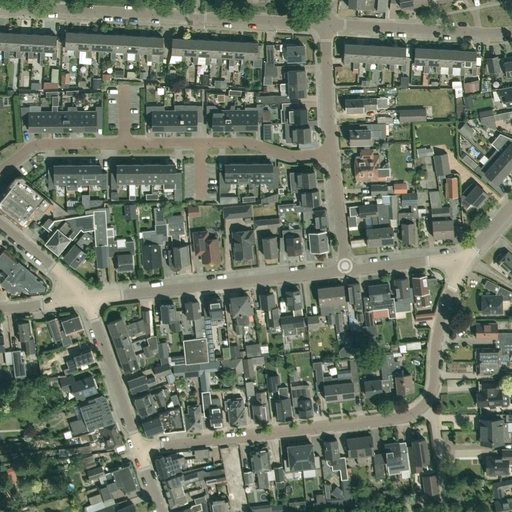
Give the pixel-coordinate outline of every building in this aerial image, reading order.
[(348,0),(348,7),(365,8),(365,0),(348,0)] [(385,12),(386,0),(377,0),(377,11),(385,12)] [(414,6),(413,0),(399,0),(401,9),(414,6)] [(7,49),(7,33),(0,32),(0,48),(4,49),(4,57),(3,63),(8,64),(9,58),(9,49),(7,49)] [(19,49),(19,34),(7,33),(7,49),(9,49),(16,49),(16,58),(21,58),(21,50),(19,49)] [(77,49),(78,33),(66,33),(65,48),(75,49),(74,57),(79,58),(79,49),(77,49)] [(79,49),(86,50),(86,58),(91,58),(91,50),(89,50),(90,34),(78,33),(77,49),(79,49)] [(31,35),(19,34),(19,49),(21,50),(28,50),(28,59),(32,59),(33,50),(31,50),(31,35)] [(91,50),(99,50),(98,58),(103,59),(103,50),(101,50),(102,34),(90,34),(89,50),(91,50)] [(103,50),(110,51),(110,59),(115,59),(115,51),(113,51),(114,35),(102,34),(101,50),(103,50)] [(43,51),(44,35),(31,35),(31,50),(33,50),(40,51),(40,59),(39,65),(44,65),(45,60),(45,51),(43,51)] [(43,51),(45,51),(53,51),(52,60),(57,60),(57,51),(55,51),(56,36),(44,35),(43,51)] [(115,51),(123,51),(122,60),(127,60),(128,51),(125,51),(126,36),(114,35),(113,51),(115,51)] [(128,51),(135,52),(134,60),(139,60),(139,52),(137,52),(138,36),(126,36),(125,51),(128,51)] [(151,64),(151,61),(151,53),(149,52),(150,37),(138,36),(137,52),(139,52),(147,52),(146,61),(147,61),(147,64),(151,64)] [(149,52),(151,53),(159,53),(158,61),(163,62),(163,53),(162,53),(162,37),(150,37),(149,52)] [(171,54),(181,54),(180,62),(186,63),(186,55),(183,54),(184,39),(172,38),(171,54)] [(186,55),(193,55),(193,63),(197,63),(198,55),(195,55),(196,39),(184,39),(183,54),(186,55)] [(198,55),(205,56),(205,64),(210,64),(210,63),(209,63),(210,56),(207,56),(208,40),(196,39),(195,55),(198,55)] [(220,57),(220,41),(208,40),(207,56),(210,56),(217,56),(216,64),(221,64),(222,57),(220,57)] [(232,57),(232,41),(220,41),(220,57),(222,57),(229,57),(229,64),(228,71),(233,72),(234,58),(232,57)] [(244,58),(245,42),(232,41),(232,57),(234,58),(241,58),(241,65),(245,65),(245,58),(244,58)] [(245,58),(253,59),(253,67),(261,67),(261,59),(262,45),(257,45),(257,43),(245,42),(244,58),(245,58)] [(292,46),(292,44),(280,45),(277,45),(277,51),(280,51),(282,51),(282,59),(287,59),(287,62),(305,61),(304,45),(292,46)] [(356,60),(356,45),(344,44),(343,60),(353,60),(352,69),(357,69),(358,60),(356,60)] [(265,66),(274,66),(273,45),(266,45),(267,62),(265,62),(265,66)] [(368,61),(368,45),(356,45),(356,60),(358,60),(365,60),(365,69),(369,70),(370,61),(368,61)] [(380,61),(381,46),(368,45),(368,61),(370,61),(377,61),(377,70),(377,72),(375,72),(375,83),(381,83),(382,73),(381,73),(381,70),(382,61),(380,61)] [(392,62),(393,46),(381,46),(380,61),(382,61),(389,62),(389,71),(394,71),(394,62),(392,62)] [(392,62),(394,62),(401,62),(401,71),(405,71),(406,62),(404,62),(405,47),(393,46),(392,62)] [(426,64),(427,48),(415,48),(414,63),(424,64),(423,72),(428,73),(428,64),(426,64)] [(438,64),(439,49),(427,48),(426,64),(428,64),(436,64),(435,73),(440,73),(440,65),(438,64)] [(450,65),(451,50),(439,49),(438,64),(440,65),(448,65),(447,78),(452,78),(453,65),(450,65)] [(462,66),(463,50),(451,50),(450,65),(453,65),(460,65),(459,75),(464,75),(464,66),(462,66)] [(462,66),(464,66),(472,66),(471,75),(476,76),(476,66),(474,66),(475,51),(463,50),(462,66)] [(511,59),(508,60),(508,56),(498,58),(497,56),(486,58),(489,74),(500,72),(500,70),(505,69),(507,75),(511,74),(511,59)] [(274,66),(265,66),(264,76),(277,76),(276,66),(274,66)] [(58,83),(59,69),(51,69),(51,82),(50,87),(56,87),(57,83),(58,83)] [(280,84),(305,83),(305,71),(288,71),(288,73),(284,73),(284,78),(288,78),(288,84),(280,84)] [(61,87),(69,87),(70,73),(61,72),(61,87)] [(408,88),(408,77),(401,77),(400,88),(408,88)] [(465,93),(478,90),(479,80),(463,83),(465,93)] [(288,90),(289,97),(305,96),(305,83),(280,84),(280,90),(288,90)] [(511,85),(498,89),(501,100),(505,99),(507,105),(511,104),(511,85)] [(274,95),(256,96),(257,104),(275,103),(274,95)] [(347,113),(363,112),(363,108),(387,107),(387,98),(346,99),(347,113)] [(288,122),(301,122),(307,121),(306,108),(301,108),(300,102),(290,103),(287,103),(282,103),(282,109),(287,109),(288,122)] [(185,105),(174,106),(174,111),(174,130),(185,129),(185,111),(185,105)] [(185,111),(185,129),(197,129),(197,121),(203,121),(203,105),(196,105),(196,110),(185,111)] [(224,129),(224,111),(213,111),(213,105),(206,105),(207,121),(213,121),(213,129),(224,129)] [(224,111),(224,129),(235,129),(235,111),(235,105),(231,105),(230,111),(224,111)] [(263,105),(257,105),(257,111),(246,111),(246,129),(257,129),(257,121),(263,121),(263,105)] [(29,130),(41,130),(41,111),(29,111),(29,106),(22,106),(22,122),(29,122),(29,130)] [(62,111),(58,111),(58,106),(52,106),(52,111),(52,130),(63,130),(62,125),(62,111)] [(102,122),(102,106),(96,106),(96,111),(84,111),(84,112),(84,130),(96,130),(96,122),(102,122)] [(152,130),(163,130),(163,111),(156,111),(156,106),(146,106),(146,122),(152,122),(152,130)] [(62,125),(63,130),(73,130),(73,129),(73,128),(73,125),(73,122),(73,107),(68,107),(68,111),(62,111),(62,125)] [(73,122),(73,125),(73,128),(73,129),(73,130),(84,130),(84,112),(84,111),(78,111),(76,107),(73,107),(73,122)] [(400,121),(426,120),(425,109),(399,110),(400,121)] [(511,110),(481,117),(482,123),(494,120),(495,121),(511,116),(511,110)] [(52,111),(41,111),(41,130),(52,130),(52,111)] [(163,130),(174,130),(174,111),(163,111),(163,130)] [(246,111),(235,111),(235,129),(246,129),(246,111)] [(285,122),(286,141),(300,141),(300,143),(307,142),(307,140),(310,140),(310,127),(302,127),(301,122),(288,122),(285,122)] [(385,123),(368,124),(369,130),(380,130),(381,138),(386,138),(385,123)] [(467,138),(474,131),(465,123),(459,130),(467,138)] [(369,130),(350,131),(350,144),(369,144),(369,130)] [(502,153),(511,162),(511,138),(500,133),(491,143),(502,153)] [(426,149),(425,147),(417,149),(418,156),(434,154),(432,148),(426,149)] [(365,169),(379,169),(379,156),(372,156),(372,150),(360,150),(360,157),(354,157),(355,168),(365,168),(365,169)] [(437,175),(450,173),(447,153),(434,155),(437,175)] [(506,174),(511,167),(511,162),(502,153),(493,163),(506,174)] [(474,170),(478,165),(466,154),(461,159),(474,170)] [(493,163),(489,159),(484,164),(481,168),(486,173),(485,173),(497,184),(506,174),(493,163)] [(249,183),(260,182),(260,163),(249,164),(249,183)] [(272,163),(260,163),(260,182),(267,182),(268,187),(278,187),(278,171),(272,171),(272,163)] [(78,184),(90,183),(90,164),(78,165),(78,184)] [(90,164),(90,183),(101,183),(101,188),(107,188),(107,172),(101,173),(101,164),(90,164)] [(111,172),(111,188),(116,188),(116,183),(129,183),(129,164),(117,164),(117,172),(111,172)] [(129,183),(141,183),(140,164),(129,164),(129,183)] [(140,164),(141,183),(152,183),(152,164),(140,164)] [(152,164),(152,183),(164,183),(164,164),(152,164)] [(164,164),(164,183),(175,183),(175,188),(181,188),(181,172),(175,172),(175,164),(164,164)] [(237,183),(237,164),(225,164),(225,172),(219,172),(219,188),(230,188),(231,183),(237,183)] [(249,164),(237,164),(237,183),(249,183),(249,164)] [(48,173),(48,189),(55,189),(55,184),(67,184),(66,165),(54,165),(54,173),(48,173)] [(78,190),(78,184),(78,165),(66,165),(67,184),(67,190),(78,190)] [(379,176),(386,176),(385,168),(379,169),(365,169),(365,168),(355,168),(355,180),(368,179),(368,178),(370,178),(370,179),(380,179),(379,176)] [(292,193),(302,192),(308,191),(307,185),(315,185),(314,171),(311,172),(311,170),(304,170),(304,172),(296,173),(291,173),(292,193)] [(31,217),(40,207),(46,212),(48,209),(55,214),(54,216),(55,217),(69,214),(54,202),(22,176),(15,177),(0,195),(0,209),(23,228),(31,217)] [(447,198),(457,197),(456,177),(446,177),(447,198)] [(476,185),(474,182),(471,183),(468,186),(468,189),(471,191),(467,196),(464,193),(461,196),(461,203),(467,208),(472,202),(478,206),(488,194),(477,184),(476,185)] [(387,184),(370,185),(370,195),(387,195),(387,193),(387,186),(387,184)] [(302,192),(303,205),(295,205),(296,212),(312,210),(311,204),(319,203),(318,190),(308,191),(302,192)] [(402,193),(396,194),(397,204),(411,203),(417,203),(416,193),(402,193)] [(397,218),(397,204),(396,194),(387,195),(381,195),(382,204),(377,204),(381,243),(393,242),(392,226),(391,226),(390,219),(397,218)] [(440,196),(430,197),(432,211),(433,238),(443,237),(441,208),(440,196)] [(381,243),(377,204),(376,203),(358,205),(359,218),(371,217),(372,228),(367,229),(368,245),(381,243)] [(126,219),(136,218),(135,204),(124,205),(126,219)] [(224,219),(252,216),(251,204),(223,207),(224,219)] [(199,216),(198,207),(192,207),(192,205),(187,205),(188,216),(199,216)] [(157,207),(154,208),(155,224),(166,223),(165,207),(164,207),(157,207)] [(441,208),(443,237),(453,236),(452,214),(448,214),(448,208),(441,208)] [(476,211),(476,226),(488,225),(487,210),(476,211)] [(51,238),(47,243),(52,248),(51,249),(55,252),(57,251),(58,253),(69,239),(68,239),(69,238),(72,240),(81,229),(83,231),(94,229),(95,230),(96,246),(108,245),(108,238),(106,238),(104,211),(93,212),(93,214),(55,221),(49,228),(52,230),(48,235),(51,238)] [(309,233),(311,252),(328,250),(326,232),(324,211),(314,212),(316,227),(320,227),(320,233),(309,233)] [(411,212),(398,213),(398,224),(401,224),(402,241),(414,241),(413,218),(413,212),(411,212)] [(349,227),(357,226),(356,215),(348,216),(349,227)] [(267,220),(267,219),(253,220),(254,230),(268,228),(279,227),(278,219),(267,220)] [(167,223),(167,236),(171,235),(172,249),(168,250),(169,265),(169,267),(170,269),(172,270),(174,271),(176,271),(177,271),(179,270),(181,268),(181,267),(182,264),(189,263),(187,245),(180,246),(179,235),(185,234),(184,222),(183,222),(183,221),(167,223)] [(34,233),(39,227),(34,223),(30,229),(34,233)] [(167,245),(167,236),(167,223),(166,223),(155,224),(154,224),(155,237),(141,238),(141,245),(142,245),(144,267),(161,266),(160,244),(158,244),(158,242),(160,241),(161,246),(167,245)] [(279,252),(288,251),(288,254),(302,253),(300,237),(302,237),(301,229),(282,231),(283,238),(280,238),(279,252)] [(248,231),(248,230),(233,231),(236,259),(251,257),(250,243),(254,242),(253,231),(248,231)] [(208,240),(207,231),(193,232),(196,254),(202,254),(203,263),(219,261),(217,239),(208,240)] [(81,250),(91,238),(85,233),(75,245),(64,258),(75,267),(86,254),(81,250)] [(265,257),(277,256),(275,237),(263,239),(265,257)] [(117,271),(126,270),(126,269),(133,268),(132,254),(135,254),(134,242),(125,243),(126,247),(117,247),(118,255),(118,262),(116,262),(117,271)] [(108,245),(96,246),(97,255),(98,268),(108,267),(107,256),(108,256),(108,245)] [(0,265),(10,274),(19,262),(4,250),(0,255),(0,265)] [(511,254),(508,252),(498,264),(511,276),(511,254)] [(17,282),(27,269),(19,262),(10,274),(1,284),(7,290),(15,281),(17,282)] [(15,281),(7,290),(12,294),(14,293),(17,291),(19,292),(23,287),(30,293),(45,291),(47,285),(27,269),(17,282),(15,281)] [(426,279),(426,275),(413,277),(415,300),(420,299),(421,305),(429,304),(427,285),(426,279)] [(396,297),(403,297),(404,303),(413,302),(412,287),(408,287),(407,278),(394,279),(396,297)] [(363,320),(359,283),(347,285),(349,303),(354,302),(355,310),(358,309),(358,313),(357,313),(358,320),(363,320)] [(390,298),(388,283),(368,285),(370,303),(376,309),(395,308),(394,298),(390,298)] [(331,286),(336,323),(337,332),(343,331),(341,313),(340,313),(340,309),(339,302),(345,302),(343,285),(331,286)] [(336,323),(331,286),(318,288),(320,305),(326,304),(327,314),(328,324),(336,323)] [(511,300),(511,292),(499,286),(494,296),(482,296),(482,312),(493,312),(493,313),(502,313),(502,300),(511,300)] [(280,317),(281,329),(303,326),(302,318),(303,318),(299,290),(286,292),(288,308),(293,307),(294,315),(280,317)] [(281,329),(280,317),(279,317),(278,307),(274,307),(273,293),(260,295),(262,310),(266,310),(267,318),(266,318),(267,326),(280,325),(281,329)] [(239,298),(242,324),(248,323),(247,314),(253,314),(252,307),(250,307),(248,296),(239,298)] [(213,344),(211,328),(212,328),(211,325),(217,324),(216,318),(223,317),(221,298),(208,299),(210,316),(204,316),(206,345),(213,344)] [(242,324),(239,298),(230,299),(232,316),(235,316),(236,325),(235,325),(236,334),(242,333),(241,324),(242,324)] [(206,345),(204,316),(200,316),(199,316),(197,301),(186,303),(188,318),(195,317),(196,324),(194,324),(196,339),(183,340),(185,364),(198,362),(202,362),(208,361),(206,345)] [(174,311),(174,304),(167,304),(161,305),(163,321),(171,321),(171,328),(172,331),(179,331),(178,327),(178,320),(180,319),(179,310),(174,311)] [(112,336),(149,323),(149,322),(150,322),(149,310),(142,311),(143,319),(140,320),(124,326),(121,318),(108,323),(112,336)] [(367,331),(367,336),(377,335),(376,325),(373,325),(371,310),(364,311),(366,326),(367,331)] [(83,329),(78,315),(76,314),(57,321),(56,319),(48,322),(54,340),(61,338),(64,345),(71,342),(68,334),(76,331),(77,333),(81,331),(81,330),(83,329)] [(307,317),(308,329),(319,328),(318,316),(307,317)] [(32,339),(30,323),(16,324),(19,341),(24,341),(26,355),(36,353),(34,339),(32,339)] [(140,332),(143,330),(145,333),(150,333),(149,323),(112,336),(116,348),(130,343),(128,336),(140,332)] [(508,343),(511,342),(511,332),(497,333),(496,323),(476,323),(476,338),(497,338),(497,343),(503,343),(508,343)] [(157,343),(156,340),(155,336),(150,336),(150,337),(146,338),(148,344),(142,347),(144,352),(157,347),(157,343)] [(157,347),(158,353),(159,357),(168,356),(166,342),(157,343),(157,347)] [(503,348),(503,350),(511,349),(511,342),(508,343),(503,343),(503,348)] [(121,360),(134,355),(130,343),(116,348),(121,360)] [(267,344),(260,345),(261,356),(269,355),(267,344)] [(146,357),(158,353),(157,347),(144,352),(146,357)] [(503,350),(503,348),(476,348),(476,361),(500,360),(508,360),(508,354),(506,353),(503,353),(503,350)] [(69,368),(64,370),(66,375),(78,371),(77,367),(94,361),(90,349),(74,355),(75,359),(67,362),(69,368)] [(12,351),(11,351),(13,363),(15,376),(26,375),(24,361),(22,362),(20,350),(12,351)] [(6,364),(13,363),(11,351),(4,352),(6,364)] [(386,355),(389,377),(395,376),(397,392),(412,390),(410,374),(402,375),(401,370),(400,370),(399,361),(394,361),(392,353),(386,354),(386,355)] [(134,355),(121,360),(125,372),(139,368),(134,355)] [(389,377),(386,355),(379,355),(382,379),(388,378),(388,377),(389,377)] [(245,376),(254,375),(252,364),(251,357),(243,358),(245,376)] [(233,368),(234,373),(243,371),(241,358),(221,361),(222,370),(233,368)] [(340,399),(354,397),(352,377),(358,376),(356,358),(349,359),(351,376),(337,378),(340,399)] [(500,369),(500,360),(476,361),(476,374),(503,374),(503,372),(503,369),(500,369)] [(326,401),(340,399),(337,378),(337,377),(323,379),(321,361),(312,362),(313,369),(315,369),(316,381),(323,380),(326,401)] [(156,378),(171,372),(168,362),(153,368),(156,378)] [(200,375),(199,371),(198,362),(185,364),(172,366),(174,376),(183,374),(184,377),(200,375)] [(298,383),(296,369),(288,370),(290,385),(298,383)] [(511,371),(503,372),(503,374),(505,374),(505,379),(511,378),(511,371)] [(146,380),(144,374),(128,380),(132,392),(156,383),(154,377),(146,380)] [(72,375),(60,379),(64,391),(73,388),(76,397),(97,390),(92,376),(75,382),(72,375)] [(269,390),(276,390),(275,384),(279,383),(278,375),(267,376),(269,390)] [(382,394),(380,379),(365,381),(367,396),(382,394)] [(254,395),(253,382),(245,382),(246,396),(254,395)] [(478,405),(500,405),(500,407),(507,406),(509,403),(509,396),(506,393),(503,393),(503,383),(481,384),(481,392),(478,392),(478,405)] [(304,388),(291,389),(293,406),(298,405),(300,417),(313,415),(311,398),(310,398),(309,397),(311,397),(309,384),(303,385),(304,388)] [(288,398),(287,386),(278,387),(280,401),(275,402),(277,420),(291,418),(289,397),(288,398)] [(137,407),(163,398),(160,391),(150,395),(149,393),(134,398),(137,407)] [(209,391),(202,392),(203,403),(208,403),(210,418),(211,427),(223,425),(221,406),(220,399),(218,398),(210,399),(209,391)] [(255,421),(268,420),(265,391),(257,392),(258,404),(253,405),(255,421)] [(74,435),(113,422),(104,395),(79,404),(84,418),(69,423),(74,435)] [(163,398),(137,407),(140,415),(155,410),(154,407),(165,404),(163,398)] [(228,400),(225,400),(226,410),(229,410),(231,424),(245,422),(244,408),(243,408),(242,398),(228,399),(228,400)] [(188,405),(189,413),(185,414),(187,429),(202,427),(199,404),(188,405)] [(164,432),(185,429),(181,405),(157,413),(158,415),(142,421),(147,436),(164,430),(164,432)] [(480,431),(507,431),(507,423),(502,423),(502,419),(480,419),(480,431)] [(103,439),(119,434),(115,423),(99,429),(103,439)] [(97,439),(95,431),(88,433),(87,433),(78,436),(81,443),(89,440),(90,441),(97,439)] [(507,431),(480,431),(481,443),(503,443),(503,439),(508,439),(507,431)] [(119,434),(103,439),(107,451),(123,445),(119,434)] [(366,464),(365,454),(373,454),(371,436),(347,439),(349,456),(356,456),(358,465),(366,464)] [(420,463),(428,462),(428,460),(429,460),(428,450),(426,450),(425,439),(412,441),(413,446),(406,447),(410,471),(421,470),(420,463)] [(342,480),(348,479),(345,456),(339,457),(337,440),(324,442),(326,459),(327,463),(330,466),(331,466),(332,470),(339,469),(341,480),(342,480)] [(401,471),(401,475),(409,474),(409,470),(407,455),(401,456),(399,443),(385,445),(388,464),(399,462),(400,471),(401,471)] [(319,455),(313,456),(312,444),(300,445),(303,470),(320,468),(319,455)] [(91,452),(90,445),(70,449),(71,453),(80,452),(81,454),(91,452)] [(303,470),(300,445),(288,446),(289,459),(283,459),(285,472),(303,470)] [(511,460),(511,448),(502,448),(502,456),(486,456),(486,473),(507,473),(507,461),(511,460)] [(269,487),(266,470),(271,470),(268,449),(258,450),(264,487),(269,487)] [(256,472),(259,488),(264,487),(258,450),(250,452),(253,472),(256,472)] [(156,459),(155,459),(158,468),(185,459),(184,456),(178,458),(176,453),(163,457),(163,456),(162,457),(162,455),(155,457),(156,459)] [(384,478),(383,463),(384,463),(383,453),(373,454),(374,464),(375,478),(384,478)] [(96,466),(92,455),(82,458),(84,465),(85,465),(86,469),(96,466)] [(185,459),(158,468),(161,477),(182,470),(180,465),(186,463),(185,459)] [(104,474),(98,476),(101,485),(107,483),(134,475),(130,463),(110,469),(111,472),(104,474)] [(102,466),(87,471),(90,479),(98,476),(104,474),(102,466)] [(275,481),(283,480),(281,466),(273,467),(275,481)] [(194,481),(205,478),(208,477),(207,472),(202,470),(192,473),(183,476),(182,473),(178,475),(162,480),(165,489),(181,484),(185,483),(194,481)] [(215,476),(216,483),(226,481),(225,474),(215,476)] [(99,493),(88,497),(91,505),(91,506),(114,498),(112,492),(117,490),(116,488),(122,486),(125,494),(139,489),(134,475),(107,483),(101,485),(97,486),(99,493)] [(425,494),(438,492),(435,475),(423,477),(425,494)] [(215,476),(209,478),(208,477),(205,478),(206,485),(216,483),(215,476)] [(206,485),(205,478),(194,481),(196,487),(201,485),(201,488),(207,486),(206,485)] [(331,500),(327,500),(328,508),(352,505),(349,479),(348,479),(342,480),(343,492),(343,494),(339,499),(338,499),(331,500)] [(511,479),(491,484),(494,497),(502,496),(501,488),(511,485),(511,479)] [(168,498),(184,493),(181,484),(185,483),(181,484),(165,489),(168,498)] [(184,493),(168,498),(171,507),(187,502),(184,493)] [(195,504),(206,500),(204,495),(194,499),(195,504)] [(218,496),(219,499),(221,511),(230,511),(229,498),(225,499),(224,495),(218,496)] [(495,511),(511,511),(511,497),(494,501),(495,511)] [(211,511),(221,511),(219,499),(209,500),(211,511)] [(207,511),(206,500),(195,504),(195,505),(189,507),(189,508),(175,511),(193,511),(201,510),(201,511),(207,511)] [(90,511),(135,511),(133,503),(119,508),(117,502),(115,503),(90,511)] [(287,511),(287,503),(270,505),(270,511),(287,511)]
